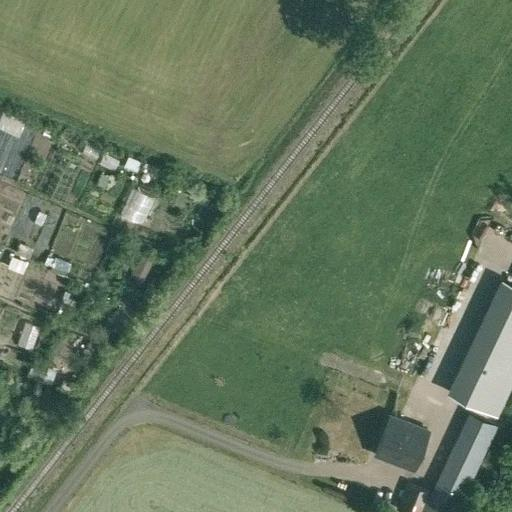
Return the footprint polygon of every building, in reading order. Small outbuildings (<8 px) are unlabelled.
[(134,152),(130,162),(146,168),(150,158),(134,152)] [(495,413),(511,377),(511,282),(502,278),(449,391),(495,413)] [(66,296),(62,311),(78,316),(82,301),(66,296)] [(35,359),(44,336),(32,332),(23,355),(35,359)] [(442,467),(431,491),(408,482),(397,508),(406,511),(452,511),(456,504),(459,506),(495,425),(468,412),(442,467)] [(413,467),(428,429),(390,414),(375,452),(413,467)]
